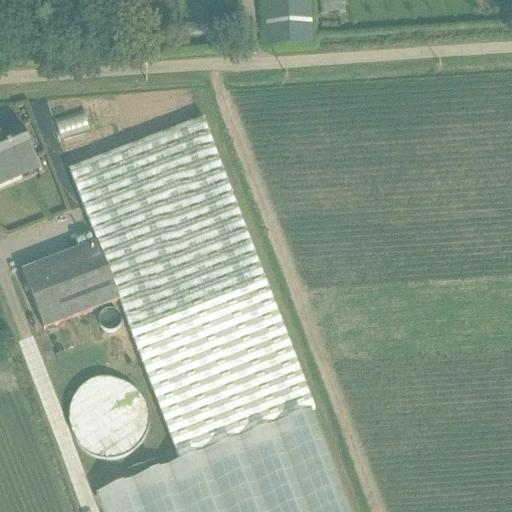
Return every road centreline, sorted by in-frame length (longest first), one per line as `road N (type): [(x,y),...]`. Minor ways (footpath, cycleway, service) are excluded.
road 1 (unclassified): [(0,83),(511,49)]
road 2 (track): [(27,341),(91,511)]
